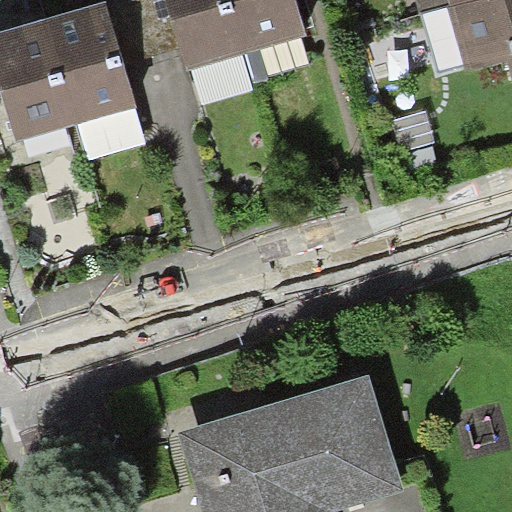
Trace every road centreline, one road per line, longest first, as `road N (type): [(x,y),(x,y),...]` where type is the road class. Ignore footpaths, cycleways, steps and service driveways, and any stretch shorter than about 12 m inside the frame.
road 1 (residential): [(0,367),(166,303),(511,203)]
road 2 (residential): [(0,369),(51,511)]
